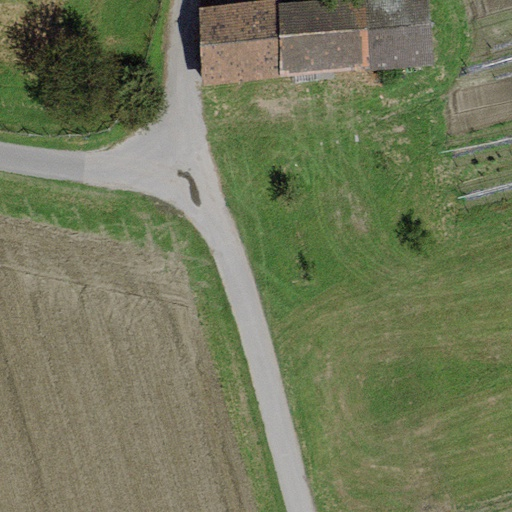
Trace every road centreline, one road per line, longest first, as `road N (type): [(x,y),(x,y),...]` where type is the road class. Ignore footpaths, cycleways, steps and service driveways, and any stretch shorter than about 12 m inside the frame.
road 1 (unclassified): [(299,511),(220,238),(171,160)]
road 2 (unclassified): [(0,156),(93,168),(171,160)]
road 3 (unclassified): [(171,160),(187,0)]
